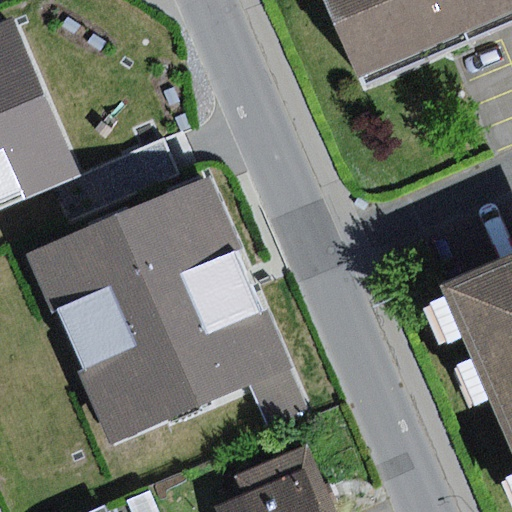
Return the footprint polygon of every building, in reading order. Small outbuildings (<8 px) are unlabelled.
[(511,0),(324,0),(359,82),(511,16),(511,0)] [(0,23),(0,209),(53,187),(80,176),(13,18),(0,23)] [(164,140),(80,176),(53,187),(68,222),(179,174),(172,158),(164,140)] [(211,181),(31,257),(111,446),(249,387),(291,369),(211,181)] [(511,448),(511,256),(442,287),(511,448)] [(291,369),(249,387),(269,435),(311,418),(291,369)] [(216,507),(218,511),(334,511),(306,446),(235,476),(244,495),(216,507)] [(156,511),(149,493),(127,502),(131,511),(156,511)]
